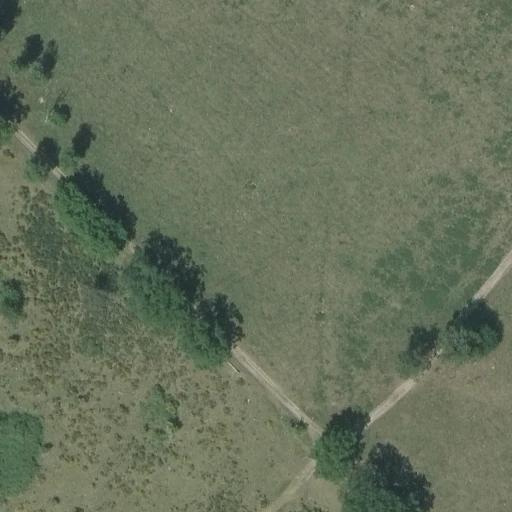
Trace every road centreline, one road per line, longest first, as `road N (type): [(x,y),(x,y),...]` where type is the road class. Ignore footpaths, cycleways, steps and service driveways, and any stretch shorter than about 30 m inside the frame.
road 1 (track): [(405,511),(360,457),(311,428),(0,114)]
road 2 (track): [(266,511),(331,443),(383,407),(511,259)]
